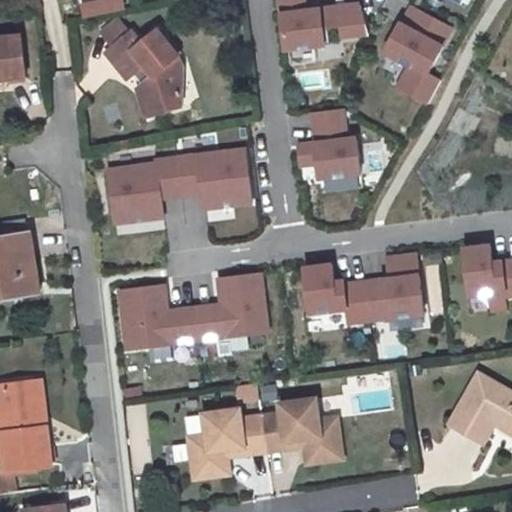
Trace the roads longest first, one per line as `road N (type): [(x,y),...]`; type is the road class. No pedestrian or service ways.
road 1 (residential): [(511,218),(186,258)]
road 2 (unknown): [(425,484),(233,511)]
